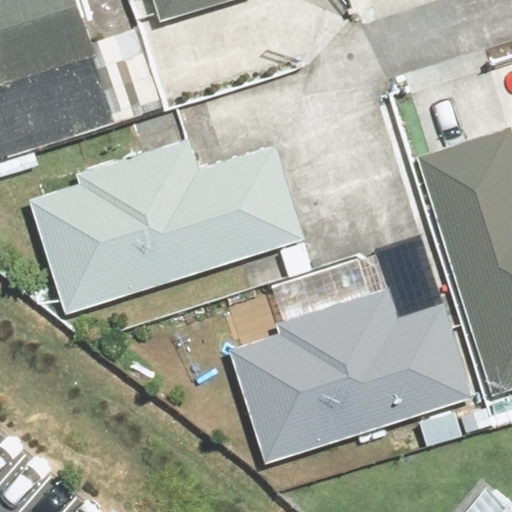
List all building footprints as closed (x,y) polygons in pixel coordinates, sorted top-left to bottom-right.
[(81,0),(0,0),(0,172),(124,133),(81,0)] [(146,0),(152,17),(205,0),(146,0)] [(432,150),(507,391),(511,389),(511,125),(510,126),(432,150)] [(29,200),(65,314),(304,240),(275,145),(199,168),(190,138),(75,174),(79,184),(29,200)] [(229,350),(266,464),(475,397),(445,303),(399,318),(389,287),(275,324),(278,334),(229,350)] [(511,511),(511,489),(502,481),(476,511),(511,511)]
